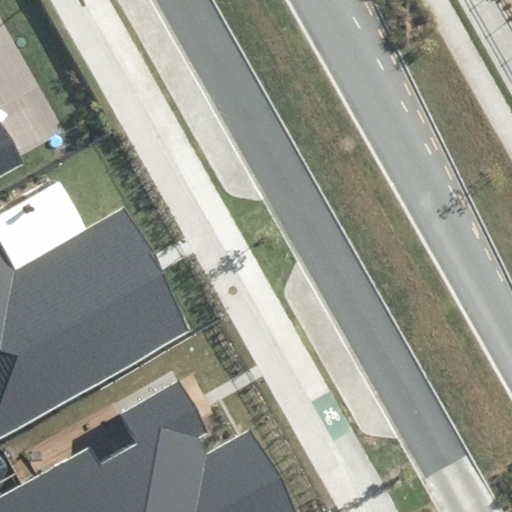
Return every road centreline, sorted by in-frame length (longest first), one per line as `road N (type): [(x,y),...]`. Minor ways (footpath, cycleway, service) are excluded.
road 1 (secondary): [(481,511),(196,0)]
road 2 (secondary): [(336,0),(511,317)]
